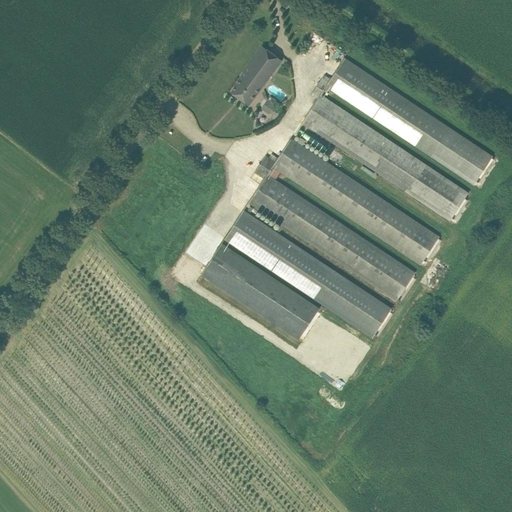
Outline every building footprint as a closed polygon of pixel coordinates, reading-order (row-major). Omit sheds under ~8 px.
[(231,93),(249,105),(282,61),(262,47),(241,76),(242,78),(231,93)] [(330,82),(326,87),(473,186),(493,157),(345,58),(330,82)] [(319,99),(303,123),(449,221),(453,215),(464,199),(468,193),(321,95),(326,87),(330,82),(323,78),(312,95),(319,99)] [(262,109),(270,114),(280,100),(282,101),(287,94),(272,84),(267,92),(272,95),(262,109)] [(439,237),(292,139),(276,163),(266,156),(255,172),(265,179),(249,203),(397,301),(415,273),(268,175),(274,167),(421,265),(439,237)] [(244,210),(225,240),(373,337),(392,308),(244,210)] [(203,273),(201,275),(299,340),(320,308),(222,243),(221,245),(203,273)]
